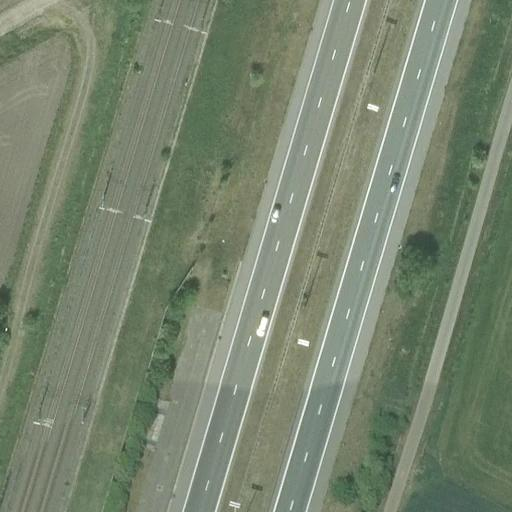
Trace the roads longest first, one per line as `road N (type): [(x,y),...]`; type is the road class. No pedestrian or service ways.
road 1 (motorway): [(355,0),(198,511)]
road 2 (motorway): [(287,511),(439,0)]
road 3 (unclassified): [(387,511),(511,88)]
road 4 (track): [(35,3),(69,11),(87,36),(86,67),(0,386)]
